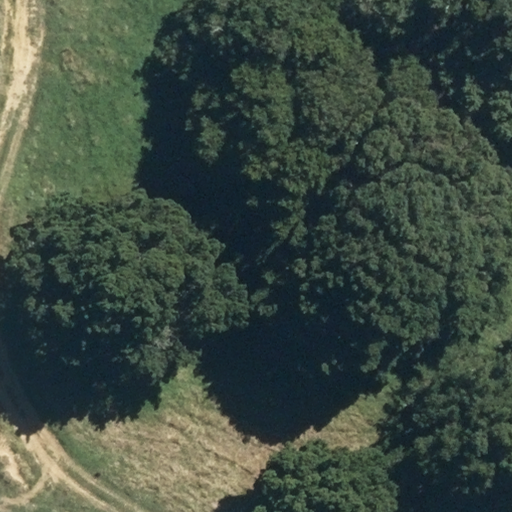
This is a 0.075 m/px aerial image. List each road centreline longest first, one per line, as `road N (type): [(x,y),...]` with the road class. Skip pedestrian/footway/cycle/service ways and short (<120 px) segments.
road 1 (track): [(123,511),(42,449),(0,367)]
road 2 (track): [(0,170),(10,140),(20,0)]
